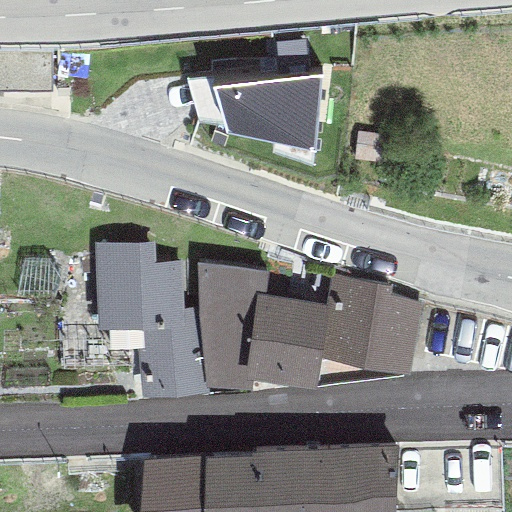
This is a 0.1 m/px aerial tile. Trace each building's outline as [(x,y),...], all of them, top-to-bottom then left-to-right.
[(215,63),(187,68),(198,110),(311,147),(324,54),(214,56),(215,63)] [(408,132),(358,126),(354,155),(404,161),(408,132)] [(201,371),(199,302),(181,302),(179,253),(151,254),(150,234),(93,236),(96,317),(139,315),(141,383),(202,380),(201,371)] [(198,254),(199,302),(201,371),(251,374),(253,356),(265,282),(269,262),(198,254)] [(331,269),(327,291),(318,342),(410,359),(422,293),(391,287),(393,280),(331,269)] [(327,291),(265,282),(253,356),(314,365),(318,342),(327,291)] [(392,511),(391,434),(140,439),(141,511),(392,511)]
